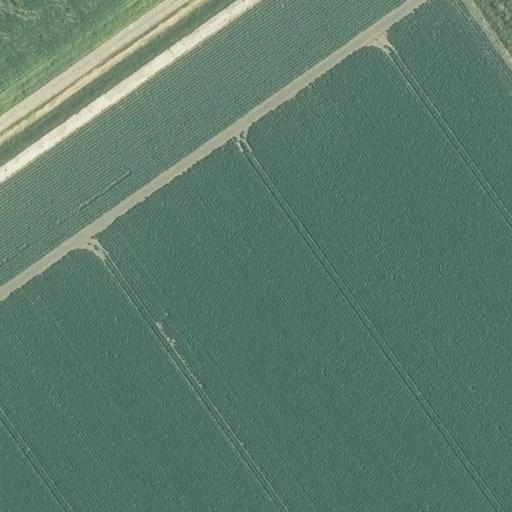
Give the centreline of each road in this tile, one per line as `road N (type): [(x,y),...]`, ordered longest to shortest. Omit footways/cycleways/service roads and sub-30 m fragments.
road 1 (track): [(0,175),(249,0)]
road 2 (track): [(0,123),(174,0)]
